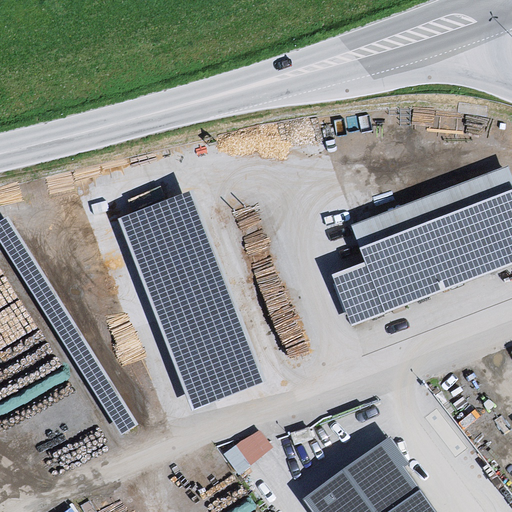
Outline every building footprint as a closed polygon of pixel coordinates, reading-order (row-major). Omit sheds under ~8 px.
[(511,267),(511,174),(509,167),(352,229),(367,266),(335,278),(354,329),(511,267)] [(270,384),(196,192),(119,222),(194,414),(270,384)] [(140,427),(11,218),(0,224),(0,242),(121,438),(140,427)] [(260,424),(225,451),(239,470),(274,443),(260,424)] [(412,465),(393,438),(305,501),(312,511),(436,511),(406,469),(412,465)]
